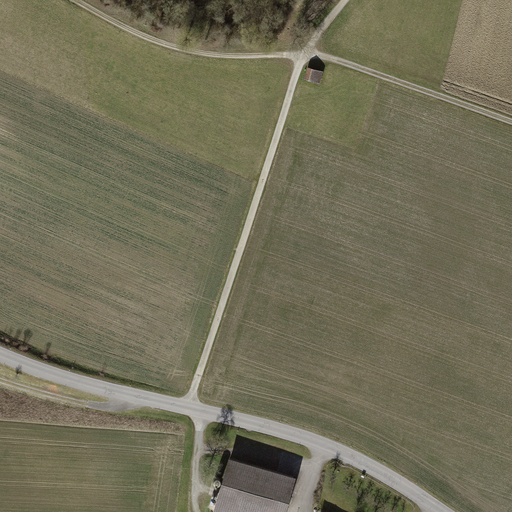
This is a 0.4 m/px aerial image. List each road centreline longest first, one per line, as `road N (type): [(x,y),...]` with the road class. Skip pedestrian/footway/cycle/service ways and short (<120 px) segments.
road 1 (tertiary): [(0,353),(72,380),(322,442),(442,511)]
road 2 (track): [(305,54),(187,408)]
road 3 (track): [(71,0),(190,50),(305,54)]
road 4 (track): [(305,54),(511,122)]
road 5 (track): [(131,394),(117,405),(89,404),(0,379)]
